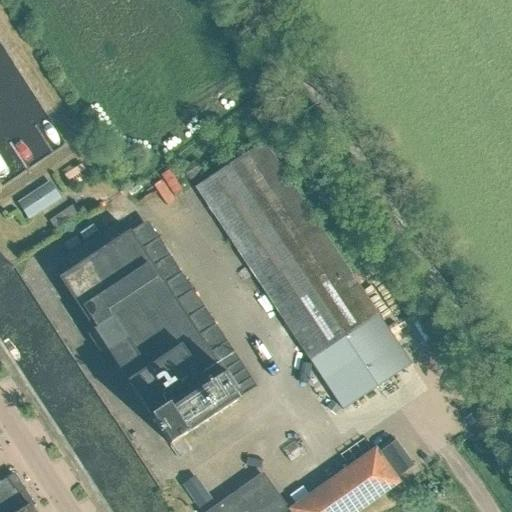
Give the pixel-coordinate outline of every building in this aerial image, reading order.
[(410,366),(346,269),(286,178),(299,170),(280,142),(268,151),(263,144),(195,189),(278,314),(342,411),(410,366)] [(193,160),(181,168),(188,179),(200,171),(193,160)] [(57,199),(48,185),(20,204),(29,218),(57,199)] [(145,222),(59,279),(169,446),(239,400),(238,398),(255,388),(145,222)] [(293,507),(289,510),(290,511),(356,511),(397,483),(374,450),(293,507)] [(280,511),(284,509),(261,477),(212,511),(280,511)] [(0,511),(32,511),(29,506),(27,507),(15,488),(13,490),(7,480),(0,484),(0,511)]
